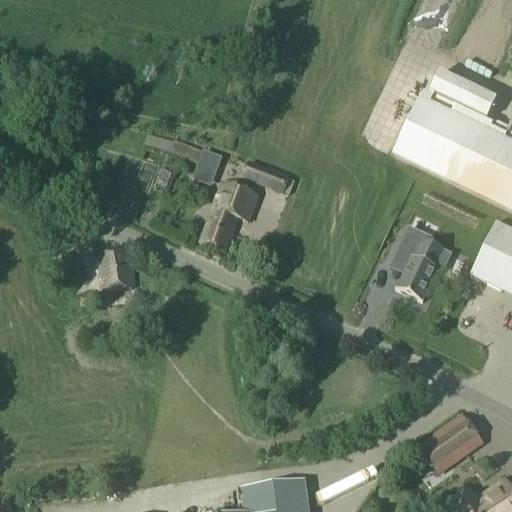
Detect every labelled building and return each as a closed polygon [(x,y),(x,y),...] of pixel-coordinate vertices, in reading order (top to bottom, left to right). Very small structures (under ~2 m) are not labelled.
[(511,215),(511,235),(494,227),(469,280),(511,300),(511,134),(486,122),(494,104),(438,77),(427,99),(422,96),(418,105),(417,105),(392,158),(511,215)] [(350,140),(361,112),(351,108),(340,136),(350,140)] [(265,172),(246,165),(240,184),(281,199),(289,180),(266,171),(265,172)] [(246,226),(255,200),(220,187),(198,248),(223,257),(236,222),(246,226)] [(132,291),(129,255),(97,259),(101,295),(132,291)] [(52,293),(74,292),(73,288),(84,287),(82,268),(71,269),(70,260),(49,262),(52,293)] [(420,305),(434,274),(410,263),(396,294),(420,305)] [(97,311),(95,297),(77,299),(80,312),(97,311)] [(435,478),(478,448),(460,422),(417,452),(435,478)] [(241,493),(243,511),(307,511),(304,484),(241,493)] [(511,511),(511,497),(502,484),(473,503),(468,495),(448,509),(449,511),(511,511)]
